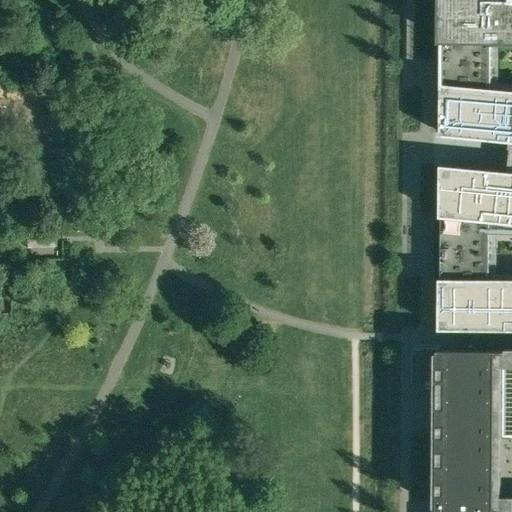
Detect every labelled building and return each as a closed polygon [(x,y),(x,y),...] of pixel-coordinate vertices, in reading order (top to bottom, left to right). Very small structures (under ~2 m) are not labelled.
[(511,0),(442,0),(442,41),(442,64),(491,64),(491,41),(511,41),(511,0)] [(511,89),(491,87),(491,64),(442,64),(442,82),(441,82),(441,135),(511,141),(511,89)] [(511,171),(441,164),(440,216),(441,216),(441,249),(490,249),(491,220),(511,222),(511,171)] [(440,278),(439,329),(511,329),(511,278),(490,278),(490,249),(441,249),(441,278),(440,278)] [(511,511),(511,348),(440,348),(438,511),(511,511)]
